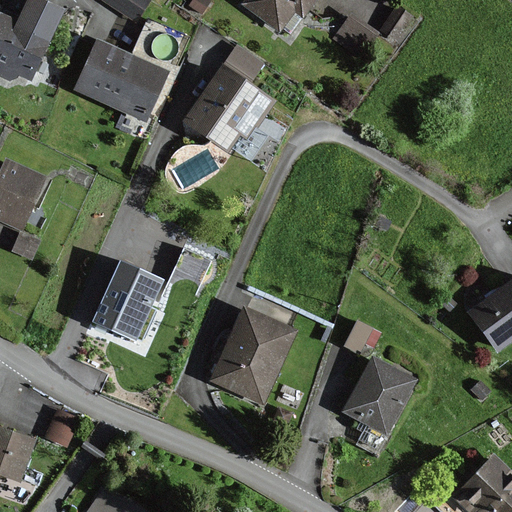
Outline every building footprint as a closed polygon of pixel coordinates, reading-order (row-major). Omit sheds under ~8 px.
[(60,13),(31,0),(27,0),(16,24),(0,16),(0,72),(12,78),(14,73),(29,80),(60,13)] [(148,0),(107,0),(135,19),(148,0)] [(207,2),(205,0),(193,0),(190,6),(200,13),(207,2)] [(313,0),(246,0),(244,3),(278,29),(293,9),(301,16),(313,0)] [(408,15),(395,8),(383,30),(397,38),(408,15)] [(362,50),(375,28),(348,12),(335,35),(362,50)] [(165,73),(97,43),(76,89),(144,120),(165,73)] [(270,101),(219,68),(184,122),(226,150),(237,133),(246,139),(270,101)] [(42,179),(5,162),(4,165),(0,172),(0,219),(20,228),(42,179)] [(22,227),(14,246),(33,254),(41,234),(22,227)] [(175,273),(204,279),(210,250),(182,244),(175,273)] [(164,280),(120,263),(95,322),(139,341),(164,280)] [(511,338),(511,282),(469,313),(496,350),(511,338)] [(292,332),(242,311),(212,381),(263,403),(292,332)] [(349,340),(373,348),(380,325),(356,317),(349,340)] [(411,381),(371,360),(345,411),(385,431),(411,381)] [(31,443),(0,431),(0,474),(18,481),(31,443)] [(478,511),(511,511),(511,476),(493,458),(453,500),(465,511),(474,511),(476,510),(478,511)] [(137,511),(105,490),(89,511),(137,511)]
